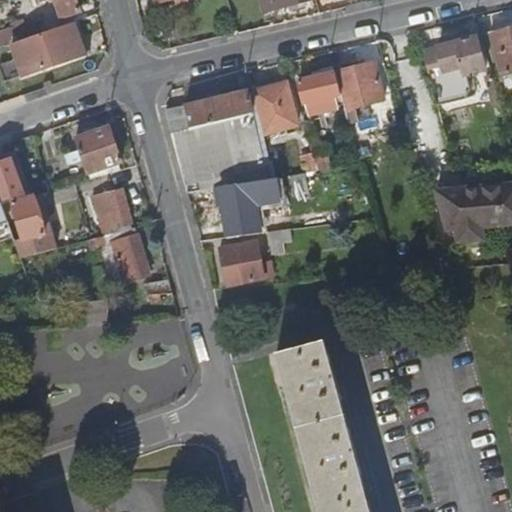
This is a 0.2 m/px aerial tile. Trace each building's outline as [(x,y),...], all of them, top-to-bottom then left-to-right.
[(80,12),(75,0),(41,0),(42,2),(46,0),(54,0),(61,19),(80,12)] [(261,0),(264,11),(307,0),(261,0)] [(74,24),(12,45),(23,76),(85,54),(74,24)] [(504,79),(511,76),(511,31),(491,38),(504,79)] [(442,48),(423,53),(439,107),(474,97),(467,75),(484,71),(475,39),(471,40),(469,34),(441,42),(442,48)] [(337,74),(348,111),(351,123),(358,121),(355,109),(384,100),(373,64),(337,74)] [(343,102),(335,74),(299,84),(308,117),(338,109),(337,103),(343,102)] [(501,107),(492,76),(485,78),(495,109),(501,107)] [(252,95),(264,138),(299,128),(287,85),(269,90),(267,85),(254,88),(256,94),(252,95)] [(164,113),(187,189),(264,166),(241,91),(164,113)] [(90,181),(118,173),(116,168),(120,167),(110,131),(76,142),(79,153),(68,156),(72,167),(82,164),(86,177),(89,176),(90,181)] [(296,142),(304,172),(317,169),(314,156),(309,138),(296,142)] [(2,147),(0,147),(0,195),(4,208),(28,200),(13,158),(7,161),(2,147)] [(317,169),(333,166),(329,153),(314,156),(317,169)] [(308,189),(304,172),(275,177),(262,180),(265,197),(308,189)] [(511,176),(441,190),(451,245),(488,238),(487,230),(511,224),(511,176)] [(252,182),(222,188),(229,224),(259,218),(252,182)] [(107,238),(132,231),(131,226),(134,225),(124,190),(95,199),(107,238)] [(4,208),(0,195),(0,224),(9,221),(4,208)] [(47,237),(54,235),(41,195),(35,198),(47,237)] [(59,252),(54,235),(47,237),(35,198),(28,200),(4,208),(9,221),(18,218),(26,244),(18,247),(23,262),(59,252)] [(9,221),(0,224),(0,237),(13,233),(9,221)] [(305,240),(304,228),(271,232),(274,255),(284,253),(282,243),(305,240)] [(107,238),(90,243),(93,254),(104,251),(113,285),(150,275),(138,230),(132,231),(107,238)] [(260,241),(223,248),(230,286),(275,277),(272,261),(263,263),(260,241)] [(174,294),(170,280),(150,285),(151,297),(174,294)] [(73,303),(75,326),(109,324),(107,300),(73,303)] [(371,511),(324,340),(277,353),(320,511),(371,511)]
